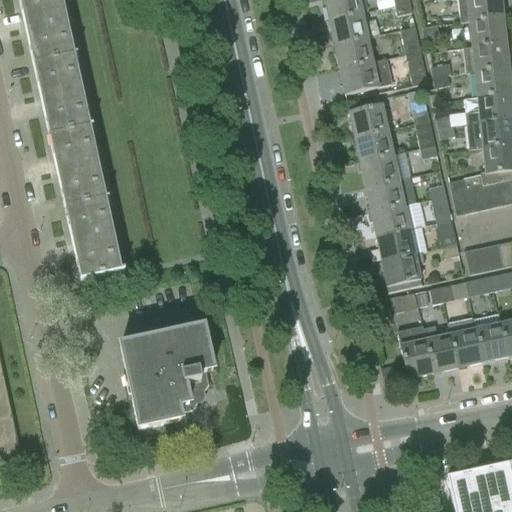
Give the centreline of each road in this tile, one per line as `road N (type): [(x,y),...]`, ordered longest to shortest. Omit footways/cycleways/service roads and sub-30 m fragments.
road 1 (tertiary): [(300,330),(226,0)]
road 2 (residential): [(81,509),(17,245)]
road 3 (tertiary): [(314,445),(230,466),(197,486)]
road 4 (tertiary): [(197,486),(238,489),(320,474)]
